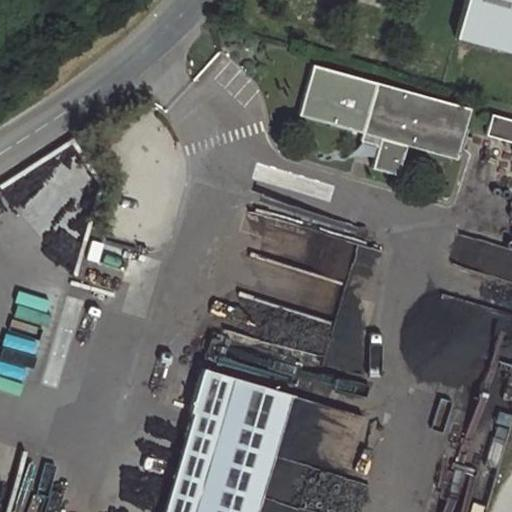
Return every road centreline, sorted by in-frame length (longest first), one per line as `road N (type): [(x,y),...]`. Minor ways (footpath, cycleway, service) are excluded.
road 1 (unknown): [(218,125),(293,165),(387,199),(410,220),(416,252),(393,511)]
road 2 (unknown): [(218,125),(105,506)]
road 3 (unclassified): [(191,0),(76,104),(0,153)]
